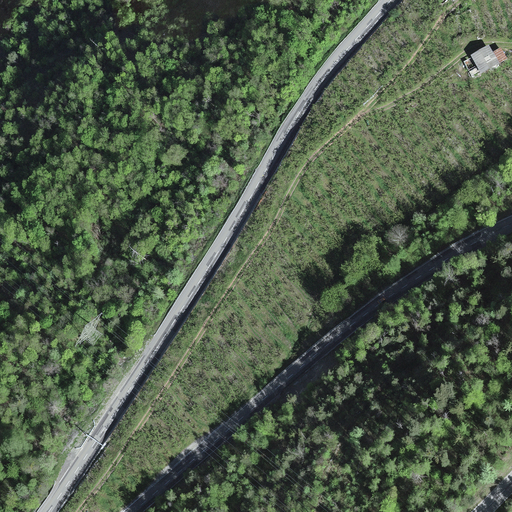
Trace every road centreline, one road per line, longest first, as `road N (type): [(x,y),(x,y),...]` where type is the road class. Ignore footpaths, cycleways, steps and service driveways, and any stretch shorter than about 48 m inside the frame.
road 1 (track): [(78,511),(275,224),(309,161),(360,117),(468,51),(511,43)]
road 2 (tertiary): [(391,0),(314,89),(48,511)]
road 3 (tertiary): [(133,511),(342,331),(444,259),(511,224)]
